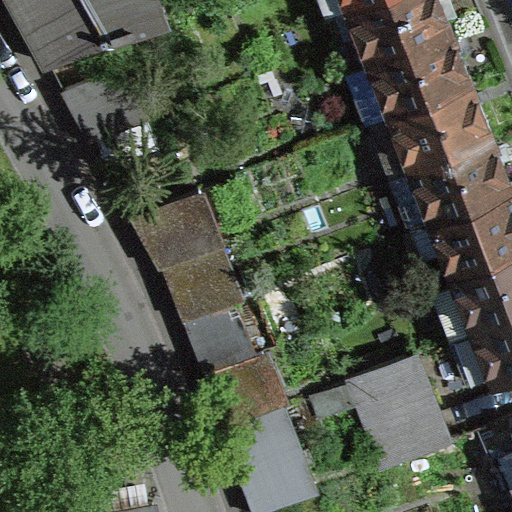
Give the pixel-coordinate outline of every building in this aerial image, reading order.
[(14,0),(48,60),(165,15),(158,0),(14,0)] [(511,182),(498,149),(477,94),(456,42),(439,0),(345,0),(389,113),(370,121),(391,174),(410,167),(494,383),(511,376),(511,182)] [(146,115),(118,64),(63,86),(90,136),(146,115)] [(164,262),(185,315),(184,316),(189,330),(205,370),(210,383),(225,423),(222,425),(255,511),(316,488),(282,401),(262,348),(255,351),(255,350),(234,297),(241,294),(220,240),(200,187),(132,213),(139,226),(141,229),(160,263),(164,262)] [(378,450),(382,462),(447,437),(414,351),(345,377),(374,452),(378,450)] [(154,511),(153,500),(88,511),(154,511)]
